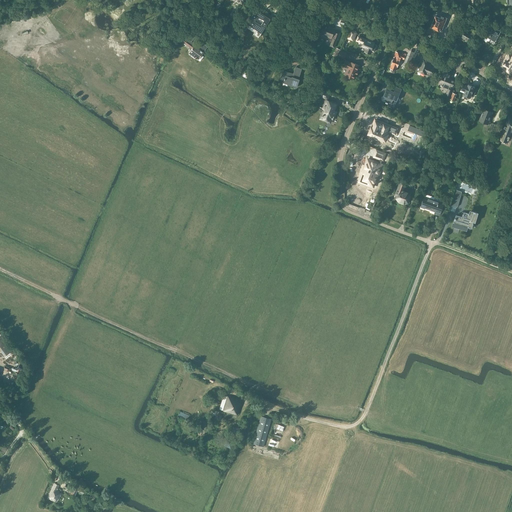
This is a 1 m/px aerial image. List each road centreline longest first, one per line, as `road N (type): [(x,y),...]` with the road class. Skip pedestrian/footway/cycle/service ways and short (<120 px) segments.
road 1 (track): [(0,269),(282,397),(300,406),(298,417)]
road 2 (residential): [(428,244),(340,200),(343,150),(393,30)]
road 3 (track): [(54,470),(30,441),(44,425),(29,408),(75,305)]
road 4 (residential): [(511,95),(443,50),(393,30)]
